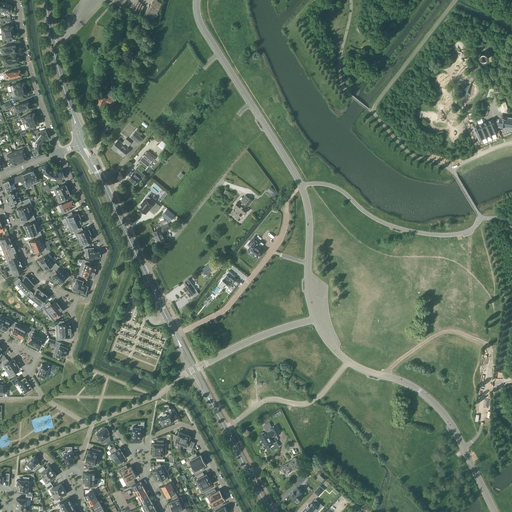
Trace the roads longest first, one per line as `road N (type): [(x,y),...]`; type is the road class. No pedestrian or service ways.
road 1 (unknown): [(469,458),(488,431),(473,378),(491,332),(490,297),(455,262),(379,252),(339,222),(235,69),(207,0)]
road 2 (tertiary): [(175,335),(82,143)]
road 3 (tertiary): [(268,511),(175,335)]
road 4 (residential): [(60,152),(104,249),(89,299),(75,299)]
road 5 (residential): [(60,152),(18,4),(7,0)]
road 6 (residential): [(175,335),(227,309),(286,221)]
road 7 (residential): [(239,511),(197,433),(183,424),(147,438),(147,447)]
road 8 (tertiary): [(82,143),(46,0)]
